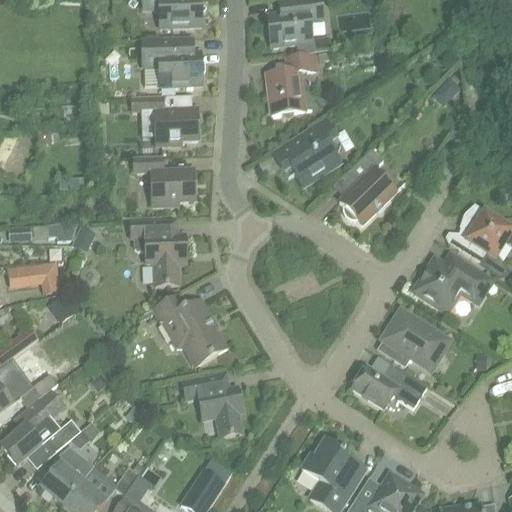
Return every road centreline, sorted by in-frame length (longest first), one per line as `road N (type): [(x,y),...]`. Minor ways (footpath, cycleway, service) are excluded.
road 1 (residential): [(252,230),(228,179),(233,0)]
road 2 (residential): [(308,394),(242,288),(239,262),(252,230)]
road 3 (residential): [(454,463),(421,466),(308,394)]
road 4 (residential): [(389,281),(311,230),(291,223),(252,230)]
road 5 (residential): [(308,394),(324,383),(389,281)]
